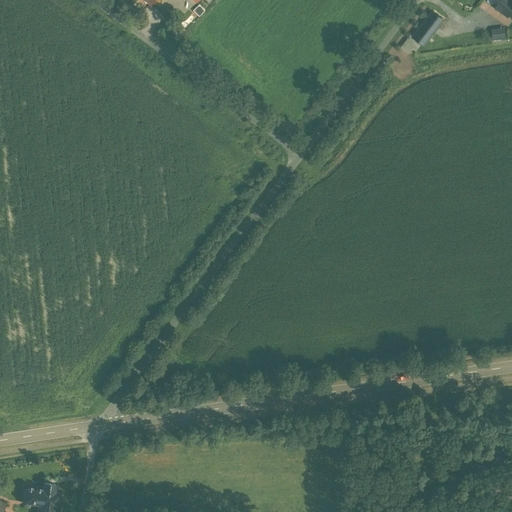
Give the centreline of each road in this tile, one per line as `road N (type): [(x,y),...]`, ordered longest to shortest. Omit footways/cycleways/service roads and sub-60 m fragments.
road 1 (secondary): [(511,366),(99,425)]
road 2 (unclassified): [(302,158),(99,425)]
road 3 (unclassified): [(87,0),(302,158)]
road 4 (unclassified): [(419,0),(302,158)]
road 5 (track): [(407,511),(431,444),(434,377)]
